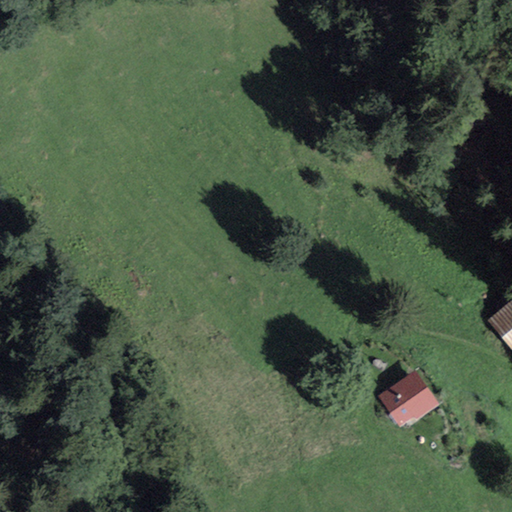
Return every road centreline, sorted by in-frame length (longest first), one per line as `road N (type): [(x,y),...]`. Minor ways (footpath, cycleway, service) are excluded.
road 1 (track): [(511,247),(439,182),(351,52),(326,0)]
road 2 (track): [(511,94),(376,0)]
